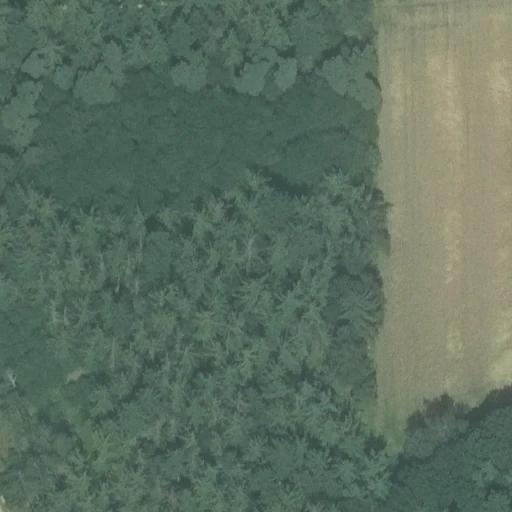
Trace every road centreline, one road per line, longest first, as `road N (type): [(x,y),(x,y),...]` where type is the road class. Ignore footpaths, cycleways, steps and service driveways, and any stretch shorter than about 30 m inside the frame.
road 1 (track): [(178,0),(0,18)]
road 2 (unknown): [(0,355),(70,511)]
